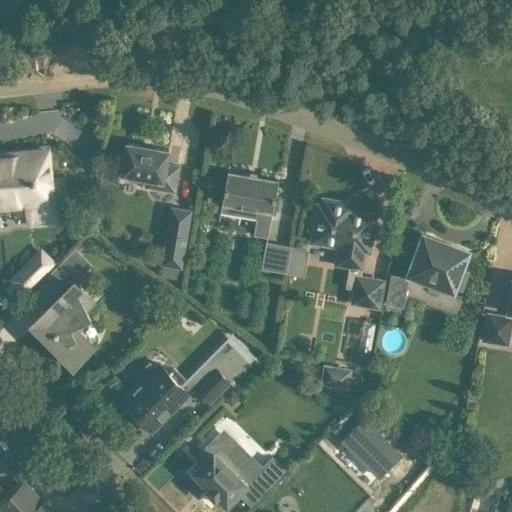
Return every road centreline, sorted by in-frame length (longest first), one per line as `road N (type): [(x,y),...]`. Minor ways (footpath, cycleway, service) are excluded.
road 1 (unclassified): [(511,200),(235,95),(135,78),(0,89)]
road 2 (tertiary): [(129,511),(0,384)]
